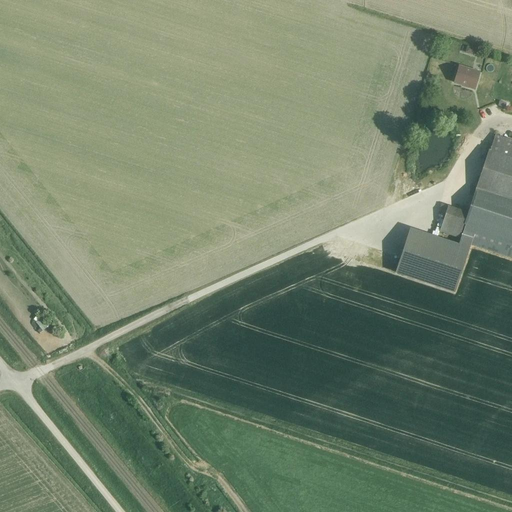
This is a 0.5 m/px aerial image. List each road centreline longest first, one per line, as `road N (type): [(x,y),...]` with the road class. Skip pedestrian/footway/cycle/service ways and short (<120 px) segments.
road 1 (unclassified): [(13,382),(452,183),(482,132),(511,124)]
road 2 (unclassified): [(119,511),(13,382)]
